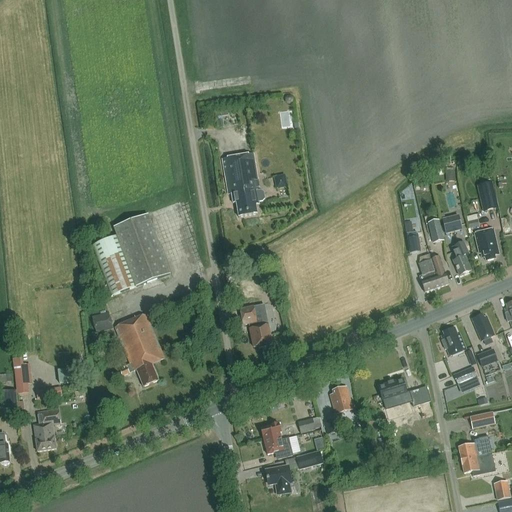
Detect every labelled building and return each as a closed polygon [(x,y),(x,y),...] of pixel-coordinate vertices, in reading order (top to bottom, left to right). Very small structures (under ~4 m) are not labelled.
[(259,206),(259,203),(263,203),(265,200),(264,194),(261,192),(257,192),(257,191),(260,191),(253,154),(221,160),(228,195),(231,195),(233,204),(236,204),(239,219),(258,215),(256,206),(259,206)] [(447,183),(455,183),(455,173),(446,173),(447,183)] [(288,188),(285,176),(274,178),(276,190),(288,188)] [(477,187),(483,213),(499,210),(493,183),(477,187)] [(445,235),(462,230),(458,217),(449,220),(447,213),(441,215),(442,221),(445,235)] [(117,237),(136,288),(171,275),(148,216),(114,228),(117,237)] [(468,230),(479,228),(477,221),(467,223),(468,230)] [(433,245),(444,243),(439,222),(428,224),(433,245)] [(411,223),(405,224),(410,251),(410,255),(420,253),(416,233),(413,234),(411,223)] [(495,260),(494,257),(499,256),(493,230),(474,235),(479,255),(481,255),(482,260),(485,259),(486,263),(495,260)] [(136,288),(117,237),(91,247),(111,297),(136,288)] [(463,275),(471,272),(465,258),(470,255),(467,247),(460,250),(453,253),(457,260),(453,262),(459,275),(462,274),(463,275)] [(420,259),(419,265),(423,277),(420,278),(425,294),(440,289),(437,277),(434,278),(433,273),(435,273),(431,261),(430,255),(420,259)] [(437,259),(431,261),(435,273),(433,273),(434,278),(437,277),(440,289),(449,286),(443,270),(440,258),(437,259)] [(259,350),(268,348),(267,345),(272,344),(269,326),(264,327),(261,313),(255,314),(253,308),(240,311),(243,326),(249,325),(253,348),(258,347),(259,350)] [(113,329),(109,314),(92,318),(96,334),(113,329)] [(122,377),(129,375),(133,373),(137,372),(143,388),(159,382),(152,365),(165,360),(146,315),(115,328),(130,365),(124,367),(125,369),(120,371),(122,377)] [(491,339),(495,337),(487,318),(484,319),(483,316),(475,320),(476,323),(473,324),(481,343),(483,342),(485,347),(493,344),(491,339)] [(455,329),(443,333),(444,336),(441,338),(443,342),(442,342),(445,351),(447,350),(450,358),(466,351),(460,335),(457,336),(455,329)] [(477,365),(471,351),(466,354),(471,367),(477,365)] [(478,357),(482,367),(497,362),(493,351),(478,357)] [(23,360),(12,361),(15,387),(25,385),(31,385),(29,366),(23,367),(23,360)] [(473,369),(463,372),(454,376),(458,386),(477,378),(473,369)] [(12,375),(0,376),(0,384),(7,384),(7,383),(13,382),(12,380),(13,380),(12,375)] [(407,394),(403,380),(378,387),(383,402),(391,399),(393,403),(399,401),(398,397),(407,394)] [(330,396),(336,416),(353,411),(346,388),(333,392),(334,395),(330,396)] [(426,388),(418,391),(422,406),(431,403),(426,388)] [(36,393),(37,402),(62,398),(61,390),(36,393)] [(413,408),(422,406),(418,391),(409,394),(413,408)] [(0,410),(11,410),(9,392),(0,392),(0,410)] [(55,438),(54,438),(53,426),(61,425),(59,411),(42,413),(43,426),(34,427),(36,441),(38,453),(57,450),(55,438)] [(492,414),(470,419),(473,430),(494,425),(492,414)] [(319,418),(313,420),(315,429),(322,428),(319,418)] [(315,429),(313,420),(298,424),(301,434),(315,431),(315,429)] [(336,433),(333,421),(324,423),(328,436),(336,433)] [(375,436),(372,422),(364,424),(367,437),(375,436)] [(261,430),(264,441),(273,439),(274,443),(288,439),(282,441),(280,434),(281,434),(279,425),(261,430)] [(8,445),(6,445),(5,435),(0,435),(0,464),(1,465),(3,467),(8,467),(10,464),(8,445)] [(459,449),(461,462),(492,455),(488,437),(473,441),(474,445),(459,449)] [(273,439),(264,441),(268,456),(276,454),(278,460),(293,457),(288,439),(274,443),(273,439)] [(299,470),(323,465),(320,452),(296,458),(299,470)] [(492,455),(461,462),(464,475),(472,473),(473,478),(496,473),(492,455)] [(278,496),(290,494),(291,496),(300,494),(298,482),(292,483),(289,467),(266,472),(267,481),(269,481),(270,486),(277,485),(277,489),(276,489),(278,496)] [(494,485),(497,502),(510,499),(507,483),(494,485)] [(511,511),(511,500),(498,504),(499,511),(511,511)]
